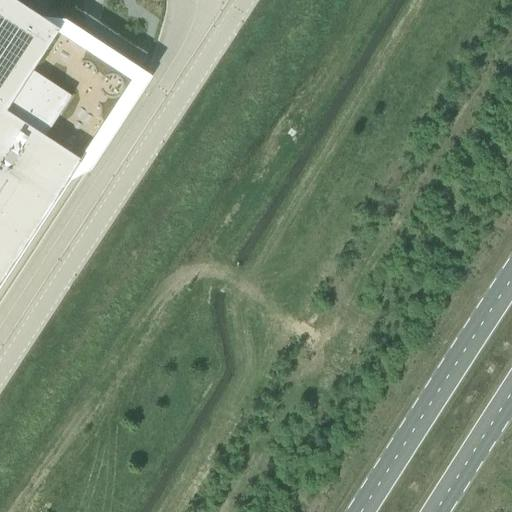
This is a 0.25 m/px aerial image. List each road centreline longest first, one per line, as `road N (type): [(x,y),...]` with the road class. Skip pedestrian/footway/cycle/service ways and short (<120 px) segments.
road 1 (primary): [(511,294),(367,511)]
road 2 (primary): [(441,511),(511,405)]
